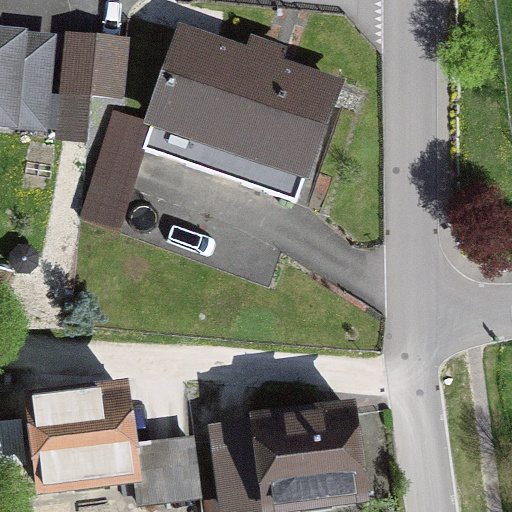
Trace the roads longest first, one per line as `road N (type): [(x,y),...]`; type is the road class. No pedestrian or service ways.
road 1 (residential): [(400,8),(432,330)]
road 2 (residential): [(432,330),(443,511)]
